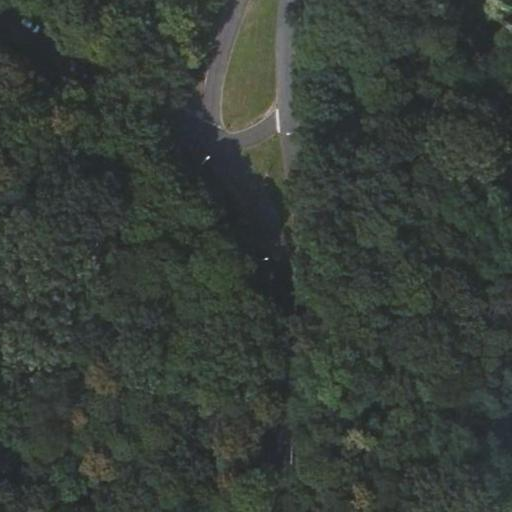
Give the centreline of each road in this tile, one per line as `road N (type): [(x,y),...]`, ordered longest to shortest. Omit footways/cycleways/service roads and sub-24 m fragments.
road 1 (secondary): [(0,5),(207,139)]
road 2 (secondary): [(298,333),(301,233),(288,114)]
road 3 (secondary): [(221,151),(276,245),(298,333)]
road 4 (secondary): [(296,511),(298,333)]
road 5 (secondary): [(236,0),(207,139)]
